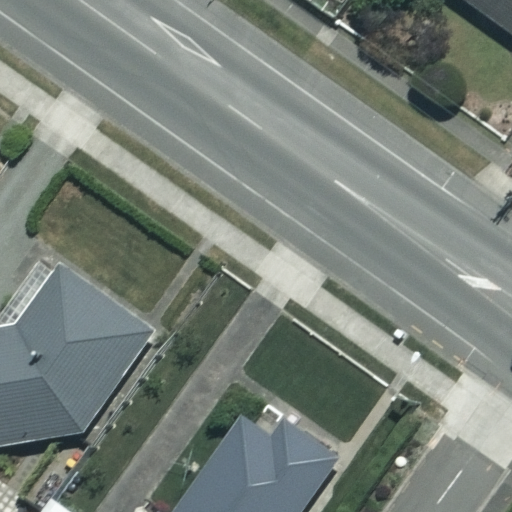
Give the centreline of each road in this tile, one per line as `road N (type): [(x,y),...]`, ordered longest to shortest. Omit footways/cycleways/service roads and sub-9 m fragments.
road 1 (tertiary): [(511,308),(79,0)]
road 2 (residential): [(436,511),(511,405)]
